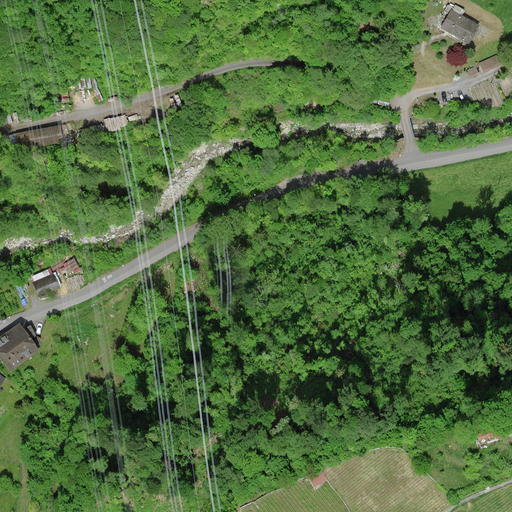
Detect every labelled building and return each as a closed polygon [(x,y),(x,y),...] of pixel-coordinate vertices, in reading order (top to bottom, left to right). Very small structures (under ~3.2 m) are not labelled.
[(442,28),(468,42),(478,25),(452,10),(442,28)] [(496,57),(477,65),(480,73),(500,65),(496,57)] [(60,125),(16,129),(17,144),(62,140),(60,125)] [(76,257),(67,261),(70,268),(79,265),(76,257)] [(52,276),(33,284),(38,297),(57,289),(52,276)] [(37,349),(19,325),(1,339),(0,339),(0,355),(10,369),(37,349)] [(505,436),(501,421),(477,429),(480,440),(494,435),(496,439),(505,436)] [(311,471),(298,476),(301,484),(314,479),(311,471)]
